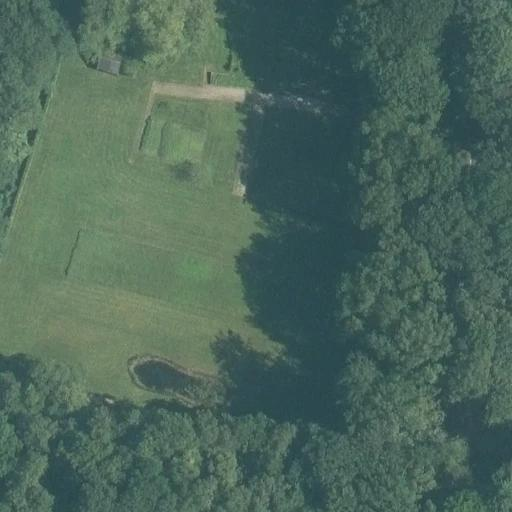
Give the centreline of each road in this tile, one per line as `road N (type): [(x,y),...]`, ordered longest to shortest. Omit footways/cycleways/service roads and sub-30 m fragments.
road 1 (tertiary): [(422,511),(471,157),(466,0)]
road 2 (track): [(470,166),(339,111),(161,89)]
road 3 (track): [(164,473),(169,418),(194,338)]
